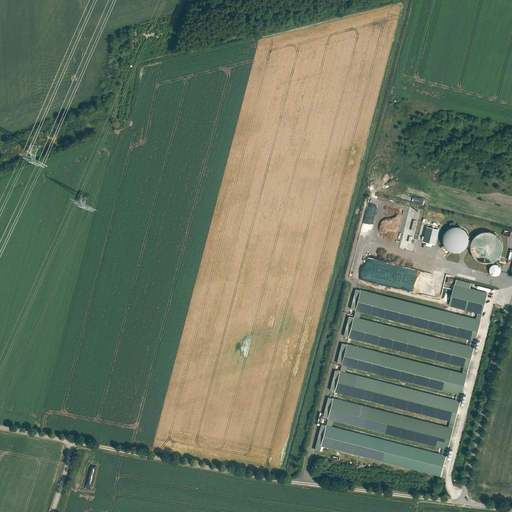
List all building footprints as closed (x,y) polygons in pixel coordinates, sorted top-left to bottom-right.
[(466,243),(468,239),(468,235),(467,231),(464,227),(461,225),(457,224),(453,224),(449,226),(446,229),(444,232),(443,236),(444,240),(446,244),(449,247),(452,248),(456,249),(460,248),(464,246),(466,243)] [(431,243),(435,244),(438,229),(425,226),(422,241),(426,242),(425,245),(431,246),(431,243)] [(500,252),(501,247),(501,241),(499,236),(496,232),(491,230),(486,229),(480,230),(476,233),(472,237),(470,242),(470,247),(472,252),(475,256),(478,258),(483,260),(488,260),(492,259),(496,256),(500,252)] [(368,258),(365,270),(373,272),(375,265),(376,265),(377,261),(368,258)] [(500,272),(501,271),(501,269),(501,267),(500,265),(498,264),(496,263),(494,263),(492,263),(491,265),(490,266),(489,268),(489,270),(490,272),(491,273),(493,275),(495,275),(497,275),(498,274),(500,272)] [(378,283),(406,288),(409,268),(387,264),(386,270),(384,269),(382,279),(379,278),(378,283)] [(455,278),(448,304),(482,312),(487,292),(469,287),(470,282),(455,278)] [(354,309),(469,338),(475,317),(359,288),(354,309)] [(352,315),(347,336),(462,365),(468,344),(352,315)] [(340,363),(460,394),(466,373),(346,342),(340,363)] [(339,369),(334,390),(453,421),(459,400),(339,369)] [(326,417),(447,448),(452,427),(332,396),(326,417)] [(320,445),(325,424),(320,423),(314,449),(319,450),(320,445)] [(325,424),(320,445),(440,475),(446,454),(325,424)]
